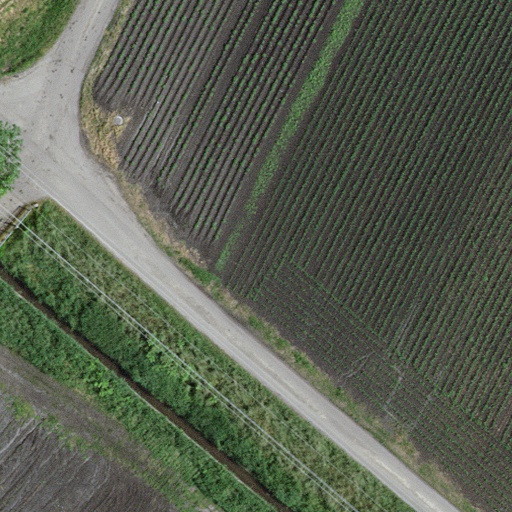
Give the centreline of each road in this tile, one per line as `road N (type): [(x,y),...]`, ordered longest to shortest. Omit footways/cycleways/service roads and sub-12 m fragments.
road 1 (track): [(0,133),(439,511)]
road 2 (track): [(0,196),(103,0)]
